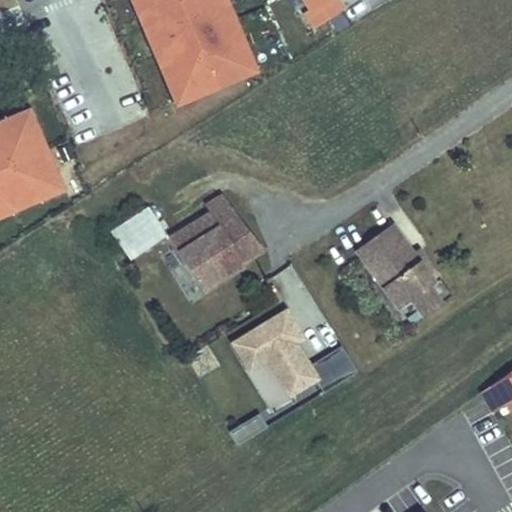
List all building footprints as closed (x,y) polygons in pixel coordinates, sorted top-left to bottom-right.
[(125,0),(167,110),(255,77),(226,0),(125,0)] [(294,0),(308,24),(349,0),(294,0)] [(0,222),(68,197),(34,108),(0,120),(0,222)] [(343,167),(337,157),(326,163),(332,174),(343,167)] [(223,195),(206,206),(210,212),(229,203),(223,195)] [(262,248),(229,203),(210,212),(242,261),(262,248)] [(167,234),(148,207),(112,232),(129,257),(167,234)] [(242,261),(210,212),(169,236),(202,289),(243,263),(242,261)] [(413,254),(391,224),(356,249),(399,308),(412,299),(423,315),(452,295),(440,277),(433,282),(413,254)] [(440,277),(419,249),(413,254),(433,282),(440,277)] [(313,366),(300,345),(308,340),(288,309),(231,344),(250,375),(269,363),(291,399),(318,383),(324,391),(357,371),(343,347),(313,366)] [(511,373),(482,394),(493,414),(509,406),(511,410),(511,373)] [(268,426),(259,413),(230,432),(238,445),(268,426)]
